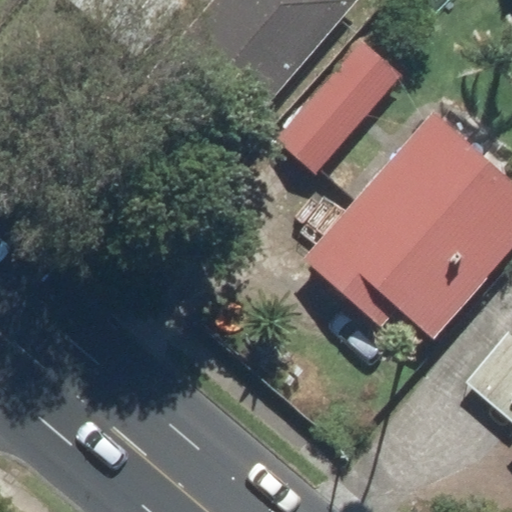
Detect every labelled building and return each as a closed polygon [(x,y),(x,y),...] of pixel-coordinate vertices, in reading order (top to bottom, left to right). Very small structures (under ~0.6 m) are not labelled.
[(178,0),(62,0),(127,60),(181,2),(178,0)] [(200,0),(150,56),(240,137),(363,0),(200,0)] [(315,173),(344,198),(432,99),(362,37),(269,142),(310,178),(315,173)] [(511,163),(511,146),(457,93),(297,260),(374,334),(393,315),(426,348),(511,258),(511,183),(502,174),(511,163)] [(511,336),(505,330),(461,378),(511,425),(511,336)]
